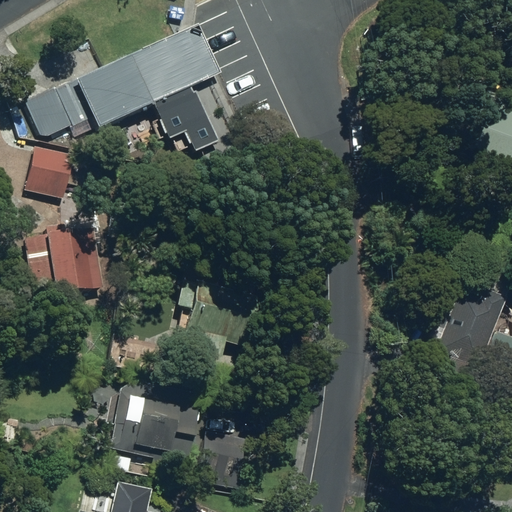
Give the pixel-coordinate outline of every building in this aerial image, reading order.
[(170,20),(180,20),(180,15),(183,15),(183,8),(168,8),(168,14),(170,14),(170,20)] [(192,29),(122,59),(144,108),(212,77),(192,29)] [(100,69),(19,106),(34,140),(41,140),(64,130),(65,131),(83,123),(88,134),(144,108),(122,59),(100,69)] [(23,191),(61,200),(70,155),(34,147),(23,191)] [(25,233),(32,295),(101,287),(93,226),(25,233)] [(176,361),(216,370),(221,343),(244,349),(256,300),(180,283),(174,307),(188,310),(176,361)] [(469,386),(511,402),(511,398),(511,334),(493,327),(505,297),(478,287),(475,294),(459,289),(453,307),(445,303),(427,347),(476,367),(469,386)] [(118,451),(151,459),(152,451),(165,454),(171,433),(191,438),(197,415),(141,401),(135,424),(126,421),(118,451)] [(199,483),(228,488),(239,439),(209,433),(199,483)] [(145,511),(150,489),(116,482),(109,511),(80,511),(78,511),(77,511),(145,511)]
